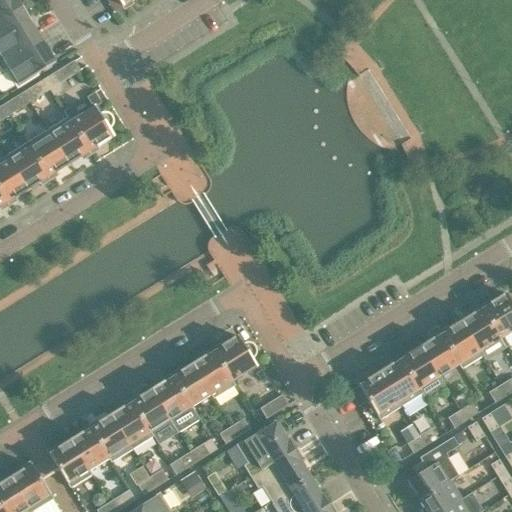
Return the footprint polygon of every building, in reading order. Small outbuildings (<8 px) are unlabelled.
[(0,0),(0,21),(21,8),(15,0),(0,0)] [(131,2),(135,0),(117,0),(122,7),(124,10),(129,7),(127,4),(131,2)] [(0,58),(38,35),(31,26),(32,25),(28,18),(27,18),(21,8),(0,21),(0,58)] [(5,72),(17,90),(38,77),(37,75),(55,63),(49,53),(49,52),(45,45),(44,45),(38,35),(0,58),(0,72),(1,74),(5,72)] [(80,72),(74,62),(52,75),(58,86),(80,72)] [(23,93),(29,104),(41,96),(35,86),(23,93)] [(29,104),(23,93),(11,101),(17,111),(29,104)] [(101,113),(99,114),(95,107),(70,122),(70,123),(90,156),(95,153),(93,150),(96,148),(97,148),(110,141),(109,140),(113,137),(109,130),(111,128),(112,127),(112,126),(113,124),(113,123),(113,121),(113,119),(112,118),(112,117),(111,117),(110,115),(109,114),(108,114),(106,113),(105,113),(104,113),(103,113),(101,113)] [(85,158),(90,156),(70,123),(70,122),(68,118),(47,131),(68,166),(81,159),(80,158),(84,156),(85,158)] [(47,131),(26,144),(49,181),(54,178),(52,175),(56,173),(56,174),(68,166),(47,131)] [(26,144),(6,157),(28,192),(40,184),(39,183),(43,181),(45,184),(49,181),(26,144)] [(6,157),(0,160),(0,193),(8,206),(13,204),(11,201),(15,199),(28,192),(6,157)] [(4,209),(8,206),(0,193),(0,207),(2,206),(4,209)] [(511,301),(511,302),(506,294),(502,297),(502,296),(485,306),(484,304),(480,307),(499,339),(505,348),(508,346),(508,347),(511,344),(511,301)] [(476,312),(460,322),(479,352),(480,351),(483,355),(487,361),(506,349),(505,348),(499,339),(480,307),(475,310),(476,312)] [(443,330),(439,333),(459,365),(461,369),(483,355),(480,351),(479,352),(460,322),(444,332),(443,330)] [(435,338),(419,347),(438,378),(459,365),(439,333),(434,336),(435,338)] [(244,344),(242,344),(238,337),(233,340),(233,339),(217,349),(215,347),(211,350),(231,383),(232,382),(256,367),(252,360),(253,359),(254,358),(255,356),(255,355),(256,354),(256,353),(256,351),(255,350),(255,349),(255,347),(254,346),(252,345),(251,344),(250,344),(247,343),(246,343),(244,344)] [(402,355),(398,358),(418,391),(421,394),(422,394),(425,399),(444,387),(438,378),(419,347),(404,357),(402,355)] [(207,355),(192,365),(211,395),(210,396),(213,400),(234,387),(232,382),(231,383),(211,350),(206,353),(207,355)] [(394,363),(379,373),(400,407),(421,394),(418,391),(398,358),(393,361),(394,363)] [(175,373),(170,375),(190,408),(191,408),(210,396),(211,395),(192,365),(176,374),(175,373)] [(379,421),(400,407),(379,373),(363,383),(362,381),(356,384),(379,421)] [(167,380),(151,390),(170,421),(169,421),(177,434),(199,420),(191,408),(190,408),(170,375),(165,378),(167,380)] [(511,378),(500,386),(506,396),(511,392),(511,378)] [(494,403),(506,396),(500,386),(488,393),(494,403)] [(134,398),(129,401),(150,434),(150,433),(169,421),(170,421),(151,390),(135,400),(134,398)] [(259,409),(266,420),(288,406),(282,396),(259,409)] [(152,437),(150,433),(150,434),(129,401),(124,404),(126,406),(110,416),(132,450),(152,437)] [(471,404),(459,411),(466,421),(477,414),(471,404)] [(453,429),(466,421),(459,411),(447,419),(453,429)] [(498,428),(489,414),(481,419),(489,434),(498,428)] [(93,424),(88,426),(109,459),(108,460),(110,464),(132,450),(110,416),(94,425),(93,424)] [(231,427),(237,438),(249,430),(243,420),(231,427)] [(475,423),(466,428),(475,442),(484,437),(475,423)] [(250,478),(296,450),(289,439),(286,441),(276,424),(257,435),(256,433),(235,446),(247,464),(243,467),(250,478)] [(85,431),(69,441),(88,472),(89,472),(108,460),(109,459),(88,426),(84,429),(85,431)] [(237,438),(231,427),(219,435),(225,445),(237,438)] [(430,429),(418,436),(425,447),(436,439),(430,429)] [(413,454),(425,447),(418,436),(406,444),(413,454)] [(419,459),(421,462),(411,468),(416,476),(407,482),(419,501),(450,482),(449,482),(458,476),(447,459),(448,458),(446,455),(458,447),(453,438),(419,459)] [(202,445),(190,453),(196,463),(218,449),(212,439),(202,445)] [(88,472),(69,441),(53,451),(52,449),(47,452),(57,469),(55,470),(57,472),(58,471),(69,489),(91,476),(89,472),(88,472)] [(175,476),(196,463),(190,453),(185,446),(173,454),(178,460),(169,466),(175,476)] [(261,487),(271,503),(310,479),(300,463),(303,461),(296,450),(250,478),(257,490),(261,487)] [(497,477),(506,472),(499,460),(490,466),(497,477)] [(10,478),(31,511),(52,498),(41,481),(42,480),(41,477),(39,478),(30,463),(24,466),(26,468),(10,478)] [(149,478),(155,488),(167,481),(161,471),(149,478)] [(511,481),(506,472),(497,477),(508,496),(511,493),(511,481)] [(0,507),(3,511),(30,511),(31,511),(10,478),(0,483),(0,507)] [(155,488),(149,478),(137,486),(143,496),(155,488)] [(316,511),(330,504),(323,493),(320,495),(310,479),(271,503),(276,511),(316,511)] [(441,511),(461,500),(450,482),(419,501),(426,511),(441,511)] [(120,496),(108,504),(113,511),(117,511),(137,500),(130,490),(120,496)] [(176,511),(175,509),(171,511),(159,493),(139,506),(140,508),(133,511),(176,511)] [(482,511),(483,511),(471,494),(461,500),(441,511),(482,511)]
